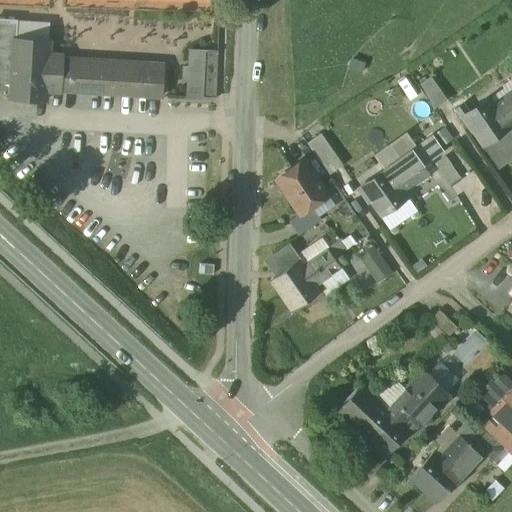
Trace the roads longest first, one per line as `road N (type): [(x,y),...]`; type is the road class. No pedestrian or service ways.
road 1 (unclassified): [(250,0),(235,398),(223,440)]
road 2 (primary): [(223,440),(0,236)]
road 3 (residential): [(263,406),(435,275)]
road 4 (track): [(0,461),(109,444),(187,409)]
road 5 (residential): [(368,511),(263,406)]
